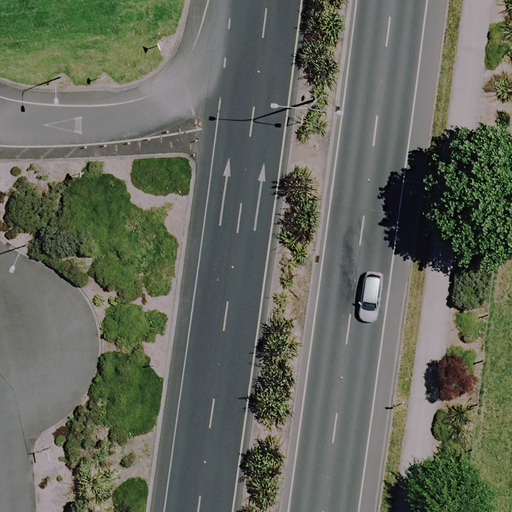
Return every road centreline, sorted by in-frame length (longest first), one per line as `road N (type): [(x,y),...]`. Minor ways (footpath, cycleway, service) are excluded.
road 1 (primary): [(391,0),(322,511)]
road 2 (primary): [(198,511),(262,43)]
road 3 (primary): [(0,125),(130,121),(186,101),(262,43)]
road 4 (residential): [(3,346),(23,511)]
